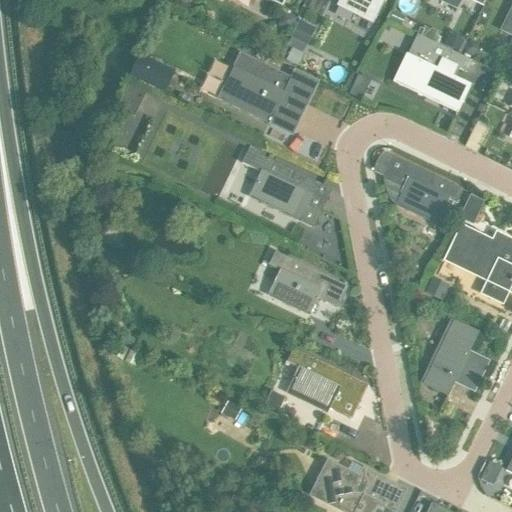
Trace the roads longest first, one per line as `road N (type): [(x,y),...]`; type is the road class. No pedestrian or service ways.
road 1 (residential): [(457,492),(405,468),(347,166),(350,147),(361,134),(401,130),(511,184)]
road 2 (trunk): [(106,511),(46,329),(0,81)]
road 3 (trunk): [(57,511),(0,259)]
road 4 (residential): [(457,492),(511,379)]
